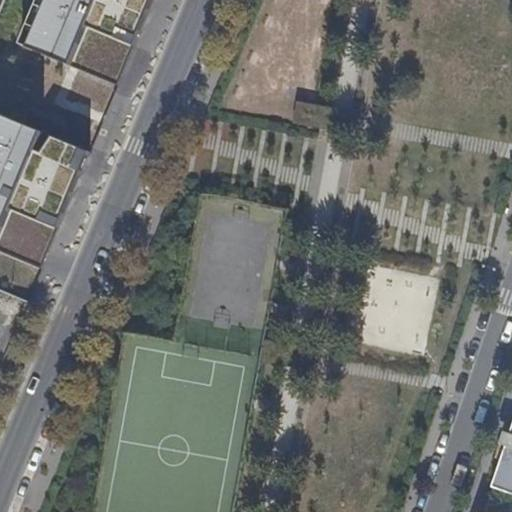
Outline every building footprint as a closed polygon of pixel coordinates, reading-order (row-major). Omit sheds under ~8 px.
[(43,0),(22,51),(117,91),(130,61),(156,0),(43,0)] [(360,113),(297,102),(293,123),(356,135),(360,113)] [(88,162),(0,125),(0,260),(41,277),(88,162)] [(362,303),(355,343),(423,355),(434,289),(375,279),(371,305),(362,303)] [(317,351),(264,342),(261,363),(314,372),(317,351)] [(511,511),(511,434),(495,487),(511,492),(511,511)]
